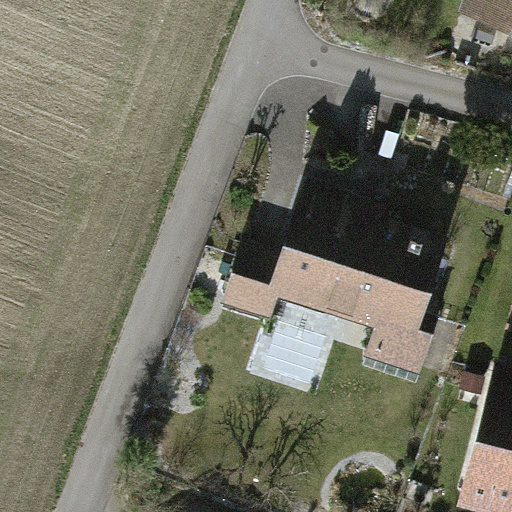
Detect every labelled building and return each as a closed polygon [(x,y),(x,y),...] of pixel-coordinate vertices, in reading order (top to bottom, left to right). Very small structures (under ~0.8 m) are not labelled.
[(511,0),(457,0),(456,3),(511,24),(511,0)] [(441,235),(295,188),(277,241),(264,283),(278,286),(373,317),(362,352),(418,370),(438,307),(420,301),(441,235)] [(264,283),(277,241),(239,230),(219,297),(270,312),(278,286),(264,283)] [(200,360),(225,353),(218,328),(193,335),(200,360)] [(511,509),(511,353),(492,348),(454,494),(511,509)]
